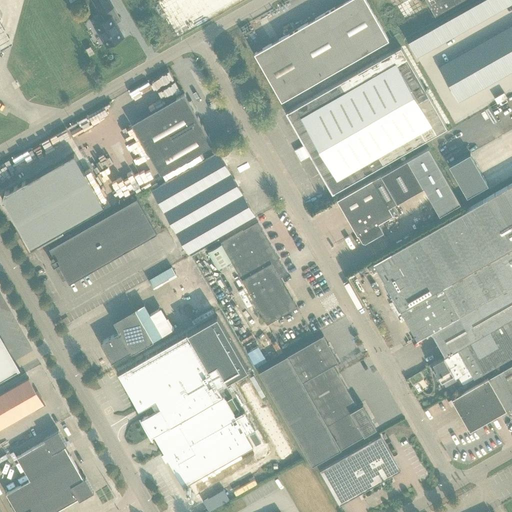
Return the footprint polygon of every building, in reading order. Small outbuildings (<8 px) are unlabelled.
[(108,46),(123,37),(115,24),(122,20),(109,0),(93,0),(106,20),(97,25),(108,46)] [(366,0),(347,0),(284,36),(312,83),(389,39),(366,0)] [(403,0),(405,2),(407,0),(426,0),(436,16),(462,0),(403,0)] [(511,0),(475,0),(407,39),(417,57),(511,2),(511,0)] [(426,19),(404,31),(407,37),(429,24),(426,19)] [(511,24),(438,66),(458,101),(511,70),(511,24)] [(312,83),(284,36),(254,53),(281,101),(312,83)] [(90,55),(94,52),(91,46),(86,48),(90,55)] [(447,126),(400,46),(287,111),(334,192),(447,126)] [(184,93),(132,123),(141,140),(161,174),(161,173),(213,143),(184,93)] [(495,98),(497,103),(507,98),(504,93),(495,98)] [(477,108),(480,113),(490,107),(487,102),(477,108)] [(479,113),(474,116),(478,123),(483,120),(479,113)] [(384,231),(379,222),(393,214),(389,207),(424,187),(439,214),(460,202),(429,146),(372,179),(372,178),(337,199),(357,234),(358,234),(362,241),(365,242),(384,231)] [(6,191),(4,199),(31,247),(105,205),(74,152),(6,191)] [(188,253),(255,215),(219,152),(152,190),(188,253)] [(470,153),(449,165),(455,175),(476,163),(470,153)] [(482,174),(476,163),(455,175),(461,186),(482,174)] [(482,174),(461,186),(467,196),(488,184),(482,174)] [(511,182),(485,198),(493,211),(510,241),(511,239),(511,182)] [(137,198),(49,248),(51,250),(69,283),(157,233),(137,198)] [(493,211),(485,198),(374,261),(391,293),(417,338),(431,330),(445,355),(446,355),(452,351),(465,373),(471,370),(474,377),(511,355),(511,239),(510,241),(493,211)] [(267,323),(297,306),(280,277),(288,273),(258,221),(221,242),(267,323)] [(156,282),(180,273),(176,263),(153,272),(156,282)] [(120,331),(101,342),(104,348),(103,349),(107,356),(108,355),(112,361),(131,351),(132,353),(153,340),(153,339),(135,308),(114,321),(120,331)] [(253,446),(246,434),(255,429),(244,411),(235,416),(218,385),(247,369),(217,315),(118,372),(135,402),(139,408),(152,401),(156,409),(144,416),(143,416),(183,486),(253,446)] [(257,358),(268,352),(258,334),(246,340),(257,358)] [(259,371),(312,465),(377,428),(363,404),(358,407),(334,364),(339,361),(323,334),(259,371)] [(0,380),(20,369),(20,368),(18,369),(6,348),(4,344),(0,343),(0,380)] [(457,380),(456,378),(459,376),(463,383),(474,377),(471,370),(465,373),(452,351),(446,355),(445,355),(433,362),(436,369),(435,369),(442,382),(443,381),(445,386),(457,380)] [(511,364),(452,398),(461,414),(470,430),(511,406),(511,364)] [(0,428),(44,404),(29,377),(0,393),(0,428)] [(236,394),(230,397),(233,403),(239,400),(236,394)] [(249,403),(243,406),(251,419),(257,416),(249,403)] [(53,511),(78,497),(79,499),(94,491),(86,477),(84,478),(65,445),(67,444),(59,430),(44,438),(45,440),(17,456),(30,479),(6,493),(17,511),(53,511)] [(255,430),(249,434),(256,445),(261,442),(255,430)] [(340,505),(401,470),(381,436),(320,471),(340,505)] [(170,464),(165,467),(172,478),(176,475),(170,464)] [(193,482),(185,489),(191,495),(198,489),(193,482)]
